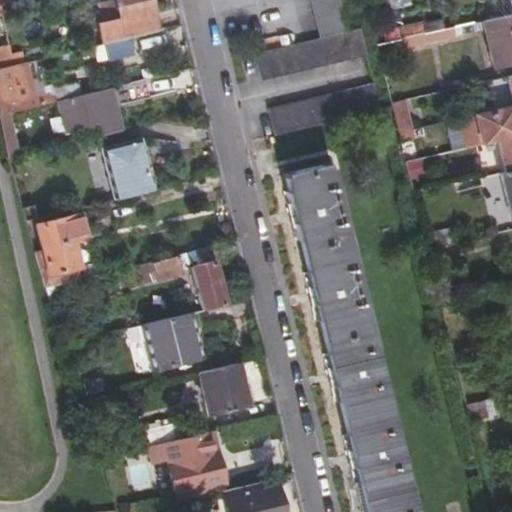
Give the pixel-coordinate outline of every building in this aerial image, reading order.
[(10,0),(3,0),(5,9),(12,8),(10,0)] [(100,26),(105,47),(158,34),(157,30),(149,0),(115,0),(121,21),(100,26)] [(155,0),(149,0),(157,30),(162,29),(155,0)] [(310,0),(321,43),(255,58),(262,85),(363,60),(357,34),(347,36),(338,0),(310,0)] [(511,0),(494,0),(499,20),(511,16),(511,0)] [(511,63),(511,16),(499,20),(485,23),(496,67),(511,63)] [(418,25),(422,39),(447,32),(443,19),(418,25)] [(400,29),(404,43),(422,39),(418,25),(400,29)] [(422,39),(404,43),(406,50),(458,38),(456,30),(447,32),(422,39)] [(0,50),(0,72),(9,71),(5,49),(0,50)] [(0,72),(0,98),(3,116),(15,114),(11,87),(32,81),(29,66),(9,71),(0,72)] [(149,101),(145,83),(117,90),(121,108),(149,101)] [(371,90),(268,114),(275,140),(377,116),(371,90)] [(101,128),(104,139),(123,134),(113,91),(60,103),(69,135),(101,128)] [(25,107),(26,111),(59,103),(57,94),(34,100),(35,104),(25,107)] [(413,133),(406,103),(391,107),(398,137),(413,133)] [(511,109),(474,119),(477,135),(483,134),(486,145),(511,138),(511,109)] [(3,116),(12,162),(21,160),(15,114),(3,116)] [(413,133),(398,137),(400,146),(415,142),(413,133)] [(511,140),(498,144),(506,174),(511,172),(511,140)] [(102,153),(114,204),(156,193),(143,143),(102,153)] [(411,511),(327,169),(285,179),(366,511),(411,511)] [(50,253),(40,255),(51,290),(52,289),(76,283),(86,281),(77,242),(93,238),(87,217),(44,227),(50,253)] [(435,234),(438,251),(459,246),(455,230),(435,234)] [(438,251),(427,254),(430,265),(462,257),(459,246),(438,251)] [(188,256),(202,313),(225,307),(211,250),(188,256)] [(178,258),(140,268),(146,287),(183,278),(178,258)] [(76,283),(52,289),(58,310),(82,302),(76,283)] [(192,315),(143,327),(153,373),(203,362),(192,315)] [(240,364),(199,374),(211,419),(251,409),(240,364)] [(112,396),(86,402),(90,415),(115,409),(112,396)] [(142,434),(146,450),(171,443),(167,428),(142,434)] [(215,483),(203,435),(171,443),(146,450),(150,465),(164,462),(173,494),(215,483)] [(215,483),(173,494),(176,504),(217,494),(215,483)] [(243,490),(242,488),(221,493),(226,511),(283,511),(276,483),(243,490)]
